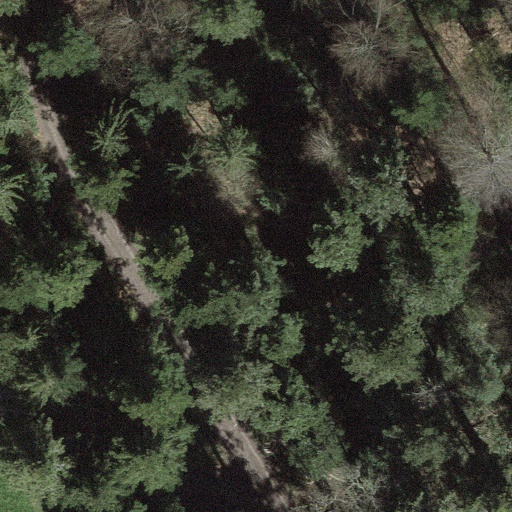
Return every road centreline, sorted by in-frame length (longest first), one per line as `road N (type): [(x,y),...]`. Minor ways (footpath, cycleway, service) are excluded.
road 1 (track): [(281,511),(199,394),(48,0)]
road 2 (track): [(187,362),(0,386)]
